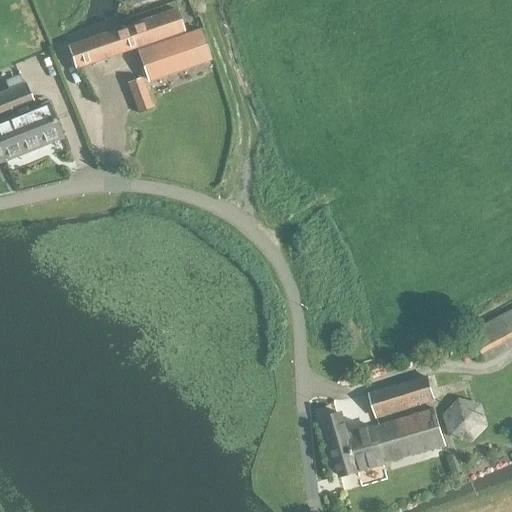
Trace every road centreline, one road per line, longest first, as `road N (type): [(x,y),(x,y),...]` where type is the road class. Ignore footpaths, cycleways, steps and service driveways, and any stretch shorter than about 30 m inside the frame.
road 1 (unclassified): [(314,511),(294,297),(266,248),(223,212),(170,194),(110,187),(0,205)]
road 2 (unknown): [(91,189),(82,165),(102,156),(113,129),(102,68)]
